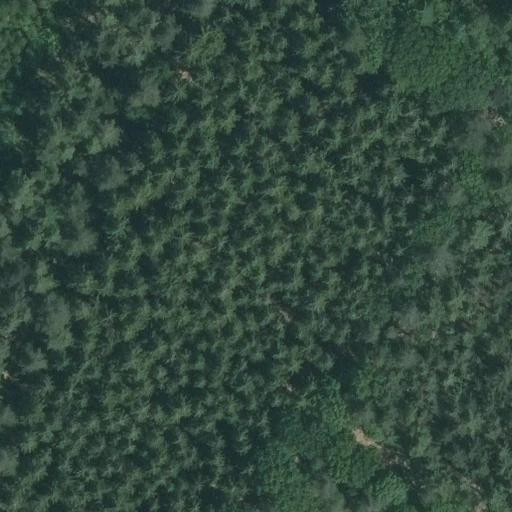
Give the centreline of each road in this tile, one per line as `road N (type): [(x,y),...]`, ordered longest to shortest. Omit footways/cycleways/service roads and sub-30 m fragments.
road 1 (track): [(0,425),(189,0)]
road 2 (track): [(357,0),(511,117)]
